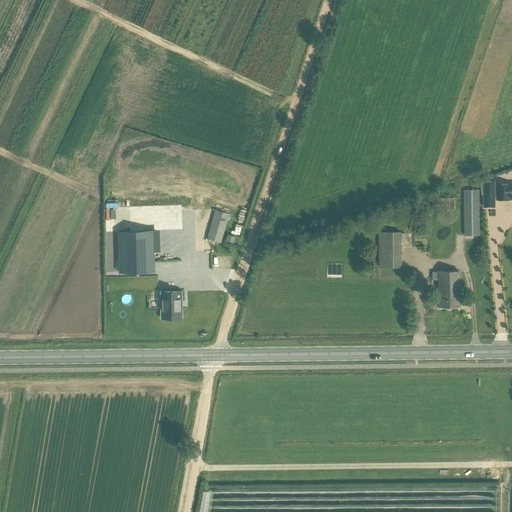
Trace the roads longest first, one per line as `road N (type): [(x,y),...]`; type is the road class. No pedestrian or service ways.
road 1 (primary): [(0,358),(511,353)]
road 2 (track): [(327,0),(215,355)]
road 3 (track): [(187,511),(215,355)]
